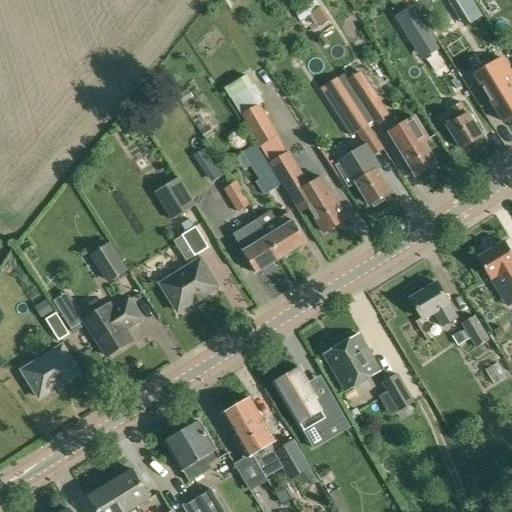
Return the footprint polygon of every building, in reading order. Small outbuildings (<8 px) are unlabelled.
[(451,0),(460,14),(473,6),(469,0),(451,0)] [(296,12),(302,21),(311,15),(306,6),(296,12)] [(313,14),(321,26),(329,21),(321,8),(313,14)] [(422,53),(434,45),(411,9),(399,17),(422,53)] [(511,74),(501,58),(475,74),(504,122),(511,117),(511,74)] [(464,99),(475,89),(461,71),(449,81),(464,99)] [(349,80),(365,103),(377,96),(361,72),(349,80)] [(346,74),(339,78),(342,84),(358,108),(365,103),(349,80),(346,74)] [(342,84),(339,78),(332,82),(336,88),(323,96),(349,137),(357,132),(368,124),(362,114),(358,108),(342,84)] [(242,114),(258,105),(261,102),(251,86),(232,97),(242,114)] [(449,126),(463,148),(483,135),(470,113),(469,114),(461,102),(452,107),(460,119),(449,126)] [(258,105),(242,114),(261,146),(277,136),(258,105)] [(399,125),(412,146),(402,153),(417,176),(437,163),(423,141),(428,138),(415,116),(399,125)] [(137,120),(127,127),(133,136),(143,129),(137,120)] [(395,120),(386,123),(398,151),(407,147),(395,120)] [(368,124),(357,132),(374,156),(386,148),(368,124)] [(202,131),(207,139),(215,134),(210,126),(202,131)] [(281,181),(269,163),(257,144),(243,153),(267,190),(281,181)] [(225,174),(207,147),(194,155),(212,182),(225,174)] [(269,163),(281,181),(300,211),(312,204),(320,217),(317,220),(325,233),(346,220),(321,178),(308,185),(288,152),(269,163)] [(341,172),(350,187),(357,182),(370,204),(372,203),(375,207),(385,200),(383,196),(391,191),(378,169),(377,170),(368,155),(341,172)] [(155,192),(172,218),(194,205),(178,179),(155,192)] [(239,198),(245,194),(237,182),(225,189),(232,199),(237,196),(239,198)] [(239,212),(251,205),(245,194),(239,198),(237,196),(232,199),(239,212)] [(270,235),(283,257),(308,242),(295,220),(270,235)] [(186,233),(184,234),(197,255),(210,248),(197,226),(186,233)] [(283,257),(269,236),(244,251),(250,261),(248,262),(255,274),(283,257)] [(511,251),(506,241),(479,258),(510,306),(511,304),(511,251)] [(92,253),(110,280),(126,270),(109,242),(92,253)] [(168,272),(192,263),(187,249),(163,259),(168,272)] [(219,287),(202,259),(162,284),(179,312),(194,302),(195,303),(204,297),(204,296),(219,287)] [(412,299),(425,320),(435,314),(443,327),(458,318),(450,304),(451,304),(438,283),(412,299)] [(85,320),(108,356),(133,340),(126,329),(143,319),(130,298),(114,309),(111,304),(85,320)] [(35,307),(42,318),(54,311),(48,300),(35,307)] [(77,307),(63,315),(72,329),(85,320),(77,307)] [(47,319),(60,340),(70,334),(57,313),(47,319)] [(477,348),(491,339),(477,315),(463,324),(466,329),(453,335),(459,345),(471,338),(477,348)] [(325,355),(347,391),(381,370),(360,334),(325,355)] [(23,370),(41,398),(56,389),(57,390),(66,384),(66,383),(81,373),(63,345),(23,370)] [(511,376),(503,362),(492,368),(504,388),(511,383),(511,376)] [(443,388),(472,387),(472,367),(443,367),(443,388)] [(330,394),(317,402),(315,398),(316,397),(300,369),(276,383),(299,423),(311,416),(320,432),(345,418),(330,394)] [(399,410),(414,401),(398,373),(383,382),(399,410)] [(310,467),(292,436),(278,445),(252,400),(239,407),(269,458),(258,464),(266,477),(284,466),(291,478),(305,470),(310,467)] [(254,457),(258,464),(269,458),(239,407),(224,416),(238,440),(236,442),(245,459),(248,457),(250,460),(254,457)] [(217,451),(198,420),(165,440),(191,482),(213,469),(206,457),(217,451)] [(318,481),(310,467),(305,470),(313,484),(318,481)] [(112,483),(129,511),(139,511),(137,507),(151,498),(133,469),(112,483)] [(129,511),(112,483),(90,496),(100,511),(129,511)] [(339,511),(350,511),(338,489),(329,494),(339,511)] [(185,507),(187,511),(222,511),(210,492),(185,507)]
